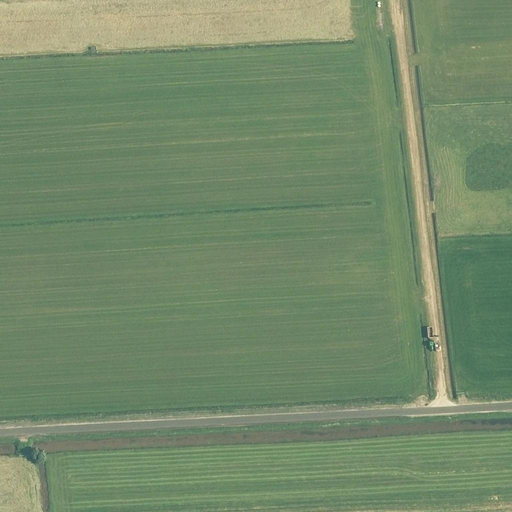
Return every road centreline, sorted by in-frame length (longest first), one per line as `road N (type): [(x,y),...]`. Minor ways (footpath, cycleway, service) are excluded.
road 1 (unclassified): [(0,434),(511,407)]
road 2 (track): [(395,0),(442,410)]
